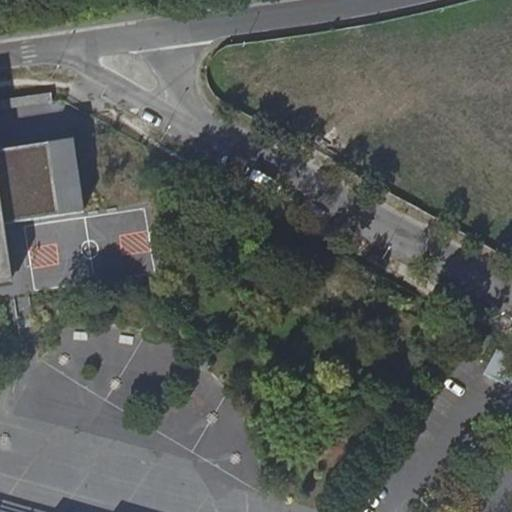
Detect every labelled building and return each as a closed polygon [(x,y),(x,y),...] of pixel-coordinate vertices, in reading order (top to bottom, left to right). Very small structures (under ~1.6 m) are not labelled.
[(511,13),(397,28),(400,53),(413,51),(416,76),(511,64),(511,13)] [(387,29),(338,36),(341,61),(390,54),(387,29)] [(323,37),(248,47),(253,97),(329,87),(323,37)] [(321,96),(298,116),(318,138),(340,119),(321,96)] [(511,188),(418,117),(388,157),(497,240),(507,226),(511,229),(511,188)] [(340,152),(348,162),(365,147),(373,156),(392,140),(376,121),(340,152)] [(0,229),(82,218),(72,144),(0,154),(0,229)] [(511,357),(497,350),(482,376),(511,392),(511,357)]
